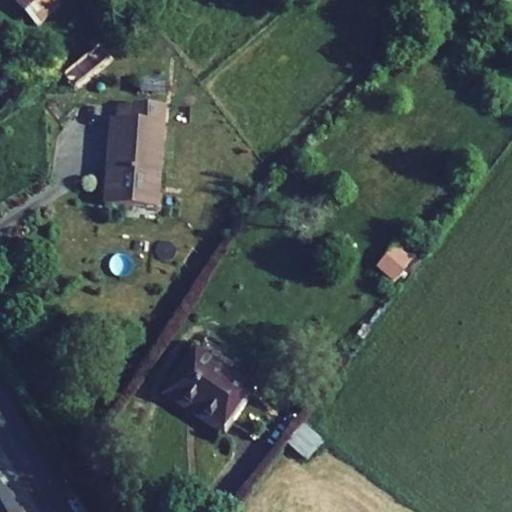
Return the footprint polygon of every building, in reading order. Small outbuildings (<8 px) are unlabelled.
[(53,0),(18,0),(14,5),(36,29),(60,7),(53,0)] [(107,170),(104,208),(155,213),(162,128),(110,123),(109,141),(116,142),(113,171),(107,170)] [(396,243),(377,266),(396,282),(415,259),(396,243)] [(200,348),(172,390),(229,427),(256,386),(200,348)] [(17,511),(0,483),(0,511),(17,511)]
